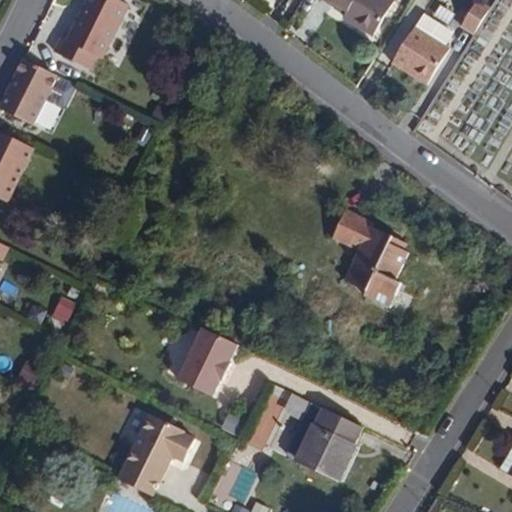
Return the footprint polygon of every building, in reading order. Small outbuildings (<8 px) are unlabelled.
[(105,59),(132,4),(123,0),(88,0),(69,39),(62,35),(54,51),(93,70),(100,57),(105,59)] [(391,7),(380,0),(319,0),(318,2),(330,10),(333,5),(345,13),(340,21),(369,40),(391,7)] [(449,49),(416,26),(393,60),(427,83),(449,49)] [(38,122),(62,74),(25,56),(2,105),(38,122)] [(0,198),(9,203),(35,148),(0,131),(0,198)] [(404,278),(419,252),(413,249),(403,243),(408,235),(384,221),(387,216),(361,201),(345,228),(370,243),(353,272),(376,286),(374,291),(397,305),(411,282),(404,278)] [(413,249),(418,241),(408,235),(403,243),(413,249)] [(213,396),(238,346),(203,328),(178,378),(213,396)] [(295,461),(320,410),(308,404),(283,456),(295,461)] [(187,455),(198,432),(186,427),(187,425),(152,409),(120,480),(154,495),(175,449),(187,455)] [(336,481),(361,429),(320,410),(295,461),(336,481)] [(507,478),(511,467),(511,444),(496,472),(507,478)]
